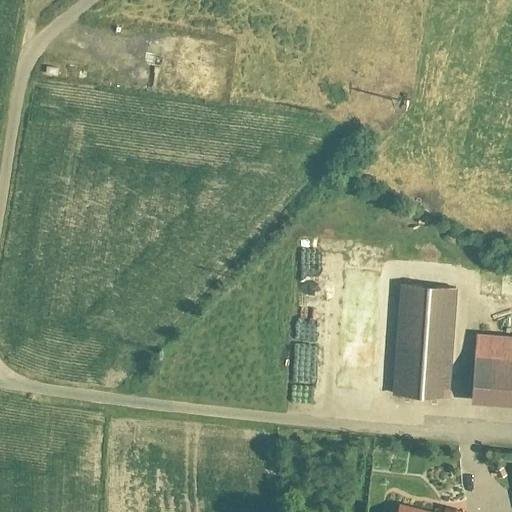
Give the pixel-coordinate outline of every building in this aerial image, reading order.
[(347,291),(370,294),(373,266),(367,265),(368,255),(352,254),(347,291)] [(447,279),(390,277),(387,389),(443,391),(447,279)] [(511,333),(468,330),(462,399),(511,402),(511,333)] [(368,468),(403,474),(408,441),(373,435),(368,468)] [(445,511),(392,499),(389,511),(445,511)]
